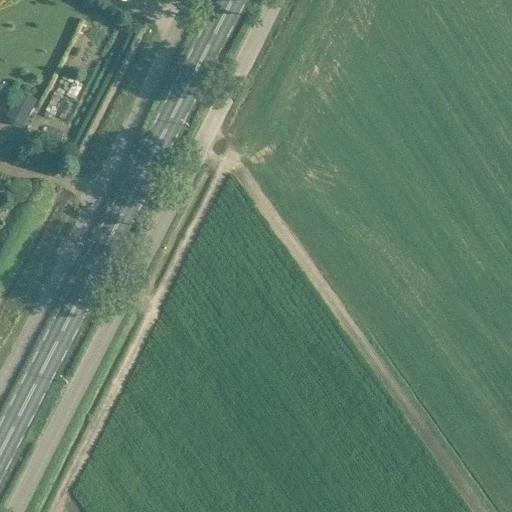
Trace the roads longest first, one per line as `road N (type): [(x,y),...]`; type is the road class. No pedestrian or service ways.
road 1 (unclassified): [(17,511),(280,0)]
road 2 (primary): [(0,459),(236,0)]
road 3 (unclassified): [(190,0),(0,378)]
